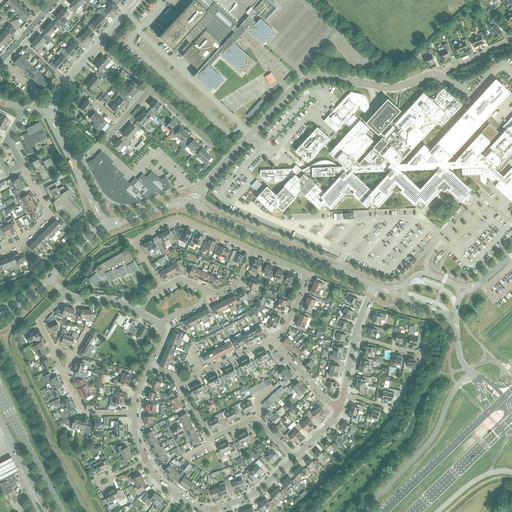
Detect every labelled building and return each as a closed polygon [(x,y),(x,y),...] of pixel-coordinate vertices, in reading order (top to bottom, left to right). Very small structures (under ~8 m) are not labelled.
[(80,5),(74,0),(72,0),(73,1),(70,4),(73,7),(71,9),(76,14),(78,12),(76,10),(80,5)] [(108,7),(115,13),(116,12),(115,11),(118,8),(116,6),(118,4),(114,0),(109,0),(110,0),(106,5),(108,7)] [(164,43),(167,45),(172,50),(183,37),(189,42),(182,50),(185,53),(182,56),(198,71),(193,76),(209,92),(213,87),(215,89),(224,80),(209,66),(219,55),(239,73),(243,69),(245,71),(254,61),(234,43),(235,41),(238,43),(242,39),(238,38),(245,30),(261,45),(265,41),(267,42),(267,43),(276,33),(259,18),(255,23),(254,22),(269,6),(262,0),(167,0),(179,10),(170,19),(173,22),(159,38),(164,43)] [(18,4),(16,2),(11,7),(9,9),(10,11),(13,9),(15,11),(20,6),(22,4),(20,3),(18,4)] [(17,13),(20,15),(25,10),(26,9),(25,7),(23,9),(20,6),(15,11),(13,14),(15,15),(17,13)] [(98,10),(101,12),(106,17),(108,15),(110,17),(113,13),(114,14),(115,13),(108,7),(104,11),(102,9),(99,9),(98,10)] [(58,12),(66,19),(67,20),(71,16),(73,13),(68,9),(66,11),(64,9),(60,12),(59,11),(58,12)] [(29,11),(28,13),(25,10),(20,15),(18,17),(23,22),(25,20),(30,15),(31,13),(29,11)] [(65,23),(64,21),(66,19),(58,12),(58,13),(59,14),(55,18),(58,20),(56,22),(64,29),(66,27),(63,25),(65,23)] [(100,16),(96,20),(103,26),(104,25),(103,24),(106,21),(104,19),(106,17),(101,12),(99,14),(100,16)] [(492,36),(495,39),(502,32),(497,28),(499,25),(492,19),(488,24),(492,27),(488,31),(493,35),(492,36)] [(10,23),(12,24),(17,29),(19,26),(13,20),(10,23)] [(91,23),(89,25),(94,30),(96,28),(98,30),(101,26),(103,27),(103,26),(96,20),(92,24),(91,23)] [(47,25),(47,26),(54,32),(58,28),(62,32),(64,29),(56,22),(54,24),(52,22),(48,26),(47,25)] [(88,29),(84,33),(91,40),(92,39),(91,38),(94,34),(92,32),(94,30),(89,25),(87,27),(88,29)] [(11,26),(6,31),(12,35),(13,37),(15,35),(13,34),(16,31),(11,26)] [(46,33),(44,35),(49,40),(51,38),(50,36),(54,32),(47,26),(46,27),(47,28),(43,31),(46,33)] [(6,31),(2,35),(7,40),(9,42),(11,40),(9,38),(12,35),(6,31)] [(483,40),(486,39),(483,32),(478,34),(479,36),(471,40),(474,48),(484,43),(483,40)] [(91,40),(84,33),(80,38),(79,36),(77,39),(82,43),(84,41),(86,43),(89,40),(90,41),(91,40)] [(35,38),(34,39),(41,45),(44,43),(47,45),(51,41),(49,40),(44,35),(42,37),(39,35),(36,39),(35,38)] [(467,46),(469,45),(467,38),(462,40),(463,43),(455,46),(458,54),(468,50),(467,46)] [(35,41),(31,44),(33,46),(31,48),(37,53),(39,51),(43,46),(41,45),(34,39),(34,40),(35,41)] [(74,42),(70,47),(76,53),(77,52),(77,51),(80,48),(77,46),(79,43),(74,39),(72,41),(74,42)] [(447,51),(450,50),(448,43),(443,46),(444,49),(439,51),(443,61),(445,61),(444,60),(450,57),(447,51)] [(64,50),(62,52),(68,57),(70,55),(71,56),(74,53),(75,54),(76,53),(70,47),(68,45),(64,50)] [(432,56),(435,55),(432,48),(427,50),(429,55),(424,57),(428,67),(430,66),(429,65),(435,62),(432,56)] [(62,56),(58,60),(65,66),(66,66),(64,65),(68,61),(66,59),(68,57),(62,52),(60,50),(58,52),(62,56)] [(17,67),(18,68),(24,61),(26,59),(22,56),(20,58),(20,57),(17,56),(16,59),(17,60),(14,63),(18,66),(17,67)] [(102,56),(98,61),(105,67),(109,62),(102,56)] [(24,61),(18,68),(19,69),(20,68),(23,71),(29,65),(30,63),(26,59),(24,61)] [(53,60),(49,65),(55,70),(57,68),(59,70),(63,66),(64,67),(65,66),(58,60),(55,62),(53,60)] [(99,71),(97,73),(101,77),(104,75),(100,72),(102,69),(105,72),(108,70),(105,67),(98,61),(94,66),(99,71)] [(26,75),(27,76),(33,69),(29,65),(23,71),(27,74),(26,75)] [(29,76),(32,79),(39,72),(37,70),(35,71),(33,69),(27,76),(28,77),(29,76)] [(35,83),(36,84),(42,77),(39,75),(40,74),(39,72),(32,79),(36,82),(35,83)] [(271,85),(278,80),(272,72),(265,76),(271,85)] [(94,75),(90,80),(96,86),(100,81),(99,80),(101,77),(97,73),(94,76),(94,75)] [(42,77),(36,84),(37,85),(38,84),(41,87),(46,81),(45,80),(47,77),(44,75),(42,77)] [(331,162),(330,161),(329,161),(328,161),(327,161),(326,160),(325,160),(323,161),(321,161),(320,161),(318,162),(302,170),(295,176),(277,195),(267,187),(257,198),(272,212),(276,207),(278,207),(283,211),(297,196),(294,194),(300,188),(307,194),(305,196),(320,210),(324,205),(326,205),(331,209),(344,194),(353,194),(368,207),(372,203),(374,203),(379,207),(392,192),(390,190),(396,184),(402,190),(400,192),(416,205),(420,201),(422,200),(426,205),(440,190),(438,188),(444,182),(450,188),(448,189),(463,203),(468,198),(470,198),(470,199),(472,196),(469,193),(471,190),(448,169),(449,168),(462,168),(462,175),(468,175),(481,187),(483,184),(486,186),(490,181),(495,186),(511,201),(511,168),(503,177),(495,169),(496,168),(497,168),(511,151),(511,116),(511,117),(511,118),(511,122),(508,127),(509,127),(506,130),(499,137),(493,144),(483,155),(480,153),(487,144),(497,134),(498,132),(489,124),(486,128),(471,144),(456,161),(456,162),(448,162),(447,161),(463,144),(489,116),(491,114),(510,92),(502,84),(497,80),(496,79),(496,80),(492,84),(483,94),(479,98),(476,101),(475,102),(436,144),(429,152),(428,151),(429,149),(424,145),(408,163),(408,164),(400,164),(400,163),(417,144),(436,123),(439,120),(444,125),(462,105),(458,102),(457,104),(454,101),(455,99),(452,96),(443,89),(442,90),(436,96),(437,97),(433,101),(424,93),(415,103),(392,128),(387,133),(383,130),(389,124),(401,111),(399,109),(395,106),(392,103),(388,99),(386,101),(383,104),(379,109),(374,114),(369,120),(367,122),(368,124),(369,125),(370,125),(371,126),(372,127),(373,128),(374,129),(375,130),(375,134),(375,138),(375,139),(373,141),(365,133),(369,129),(360,120),(358,123),(352,129),(338,144),(332,151),(330,152),(330,153),(343,166),(342,167),(338,167),(338,166),(336,165),(335,164),(334,163),(333,163),(332,162),(331,162)] [(96,86),(90,80),(85,85),(92,91),(96,86)] [(122,88),(118,92),(125,99),(127,96),(129,95),(132,97),(136,92),(138,90),(131,83),(124,90),(122,88)] [(409,89),(412,94),(417,92),(414,86),(409,89)] [(117,95),(112,101),(114,102),(115,103),(121,109),(122,107),(126,103),(124,101),(123,101),(125,99),(118,92),(116,95),(117,95)] [(365,113),(368,110),(368,109),(369,108),(369,107),(369,106),(369,105),(369,104),(366,98),(366,97),(365,97),(365,96),(364,96),(363,95),(362,95),(361,94),(350,92),(351,92),(348,95),(324,121),(336,132),(344,123),(352,129),(358,123),(357,122),(359,119),(354,115),(352,117),(350,116),(360,106),(361,107),(360,108),(365,113)] [(105,94),(101,99),(103,102),(106,104),(108,102),(110,99),(105,94)] [(251,118),(267,103),(263,99),(247,114),(251,118)] [(80,108),(88,115),(92,110),(89,107),(91,105),(86,100),(80,108)] [(152,108),(149,110),(154,114),(155,115),(157,113),(155,110),(159,106),(153,100),(149,105),(152,108)] [(500,112),(506,104),(503,102),(498,109),(500,112)] [(113,105),(110,108),(112,110),(116,114),(121,109),(115,103),(113,105)] [(87,116),(94,122),(99,116),(92,110),(88,115),(87,116)] [(144,110),(140,115),(146,120),(148,122),(150,120),(148,118),(150,116),(151,117),(154,114),(149,110),(147,113),(144,110)] [(0,117),(0,118),(0,117),(0,121),(6,125),(9,120),(6,118),(7,116),(0,111),(0,117)] [(137,121),(135,123),(141,129),(143,127),(141,125),(146,120),(140,115),(136,119),(137,121)] [(99,116),(94,122),(103,130),(105,128),(103,126),(106,123),(99,116)] [(170,131),(176,124),(171,120),(167,124),(165,122),(160,127),(165,132),(167,129),(170,131)] [(22,141),(24,144),(29,154),(35,151),(33,146),(35,145),(35,144),(47,138),(44,132),(42,129),(39,122),(26,129),(28,132),(23,135),(20,137),(22,141)] [(131,125),(126,130),(135,137),(139,133),(141,134),(143,132),(142,130),(141,129),(135,123),(132,126),(131,125)] [(323,146),(330,152),(332,151),(325,144),(330,139),(318,127),(296,151),(308,163),(323,146)] [(176,137),(178,139),(185,132),(180,128),(177,132),(174,130),(168,137),(171,139),(172,137),(174,138),(176,137)] [(123,136),(121,138),(129,145),(131,143),(128,140),(131,137),(133,139),(135,137),(126,130),(122,134),(123,136)] [(185,132),(178,139),(181,141),(179,143),(181,145),(180,146),(181,146),(178,149),(180,151),(188,142),(185,140),(189,136),(185,132)] [(289,140),(293,143),(299,135),(295,132),(289,140)] [(129,145),(121,138),(119,140),(118,139),(113,144),(119,150),(124,145),(127,147),(129,145)] [(193,140),(189,144),(187,146),(190,149),(189,151),(193,155),(199,148),(197,146),(198,144),(193,140)] [(210,162),(212,159),(211,158),(211,157),(205,152),(206,151),(202,148),(196,155),(199,157),(198,158),(205,164),(208,161),(210,162)] [(90,163),(96,169),(107,157),(101,151),(92,161),(90,163)] [(35,170),(36,173),(38,172),(39,173),(37,174),(41,180),(50,175),(48,171),(56,168),(50,158),(42,162),(40,158),(37,154),(29,159),(31,163),(30,163),(33,170),(36,168),(37,169),(35,170)] [(113,199),(114,198),(122,189),(128,182),(122,177),(124,175),(112,164),(113,162),(107,157),(96,169),(94,171),(100,176),(98,178),(104,184),(103,186),(109,191),(107,193),(113,199)] [(261,170),(261,171),(260,171),(260,172),(260,173),(260,174),(260,175),(261,176),(262,178),(264,179),(265,180),(266,181),(268,181),(269,182),(270,182),(272,183),(274,183),(275,183),(277,182),(279,182),(281,181),(294,175),(295,176),(302,170),(296,165),(295,165),(296,165),(293,169),(261,170)] [(152,172),(146,177),(146,178),(158,188),(160,191),(168,187),(165,179),(162,181),(152,172)] [(146,178),(142,174),(137,180),(150,192),(152,194),(158,188),(146,178)] [(10,189),(14,187),(22,183),(19,178),(15,180),(14,177),(7,181),(10,189)] [(145,198),(150,192),(137,180),(135,178),(129,184),(142,196),(145,198)] [(258,190),(263,184),(258,179),(252,185),(258,190)] [(54,183),(45,188),(49,195),(53,203),(55,208),(61,205),(73,217),(80,210),(68,198),(70,196),(67,190),(66,191),(63,186),(58,189),(56,185),(59,184),(57,181),(55,183),(54,183)] [(67,183),(69,190),(71,189),(72,193),(75,192),(73,182),(67,183)] [(137,202),(142,196),(129,184),(128,182),(122,189),(135,201),(137,202)] [(22,183),(14,187),(15,189),(12,191),(15,196),(22,193),(20,190),(24,188),(22,183)] [(129,202),(135,201),(122,189),(114,198),(121,201),(129,202)] [(17,200),(20,205),(31,200),(28,194),(24,197),(22,194),(16,197),(17,200)] [(23,210),(25,209),(33,205),(31,200),(20,205),(23,210)] [(25,209),(28,214),(36,210),(33,205),(25,209)] [(36,210),(28,214),(25,216),(29,224),(33,222),(31,219),(39,215),(36,210)] [(9,225),(6,226),(10,233),(15,231),(15,229),(17,228),(12,218),(7,221),(9,225)] [(66,225),(61,220),(58,222),(56,220),(52,224),(58,230),(61,233),(63,231),(62,229),(66,225)] [(10,233),(6,226),(4,227),(2,225),(1,224),(0,224),(0,231),(2,236),(5,235),(5,236),(10,233)] [(52,224),(48,228),(54,234),(58,230),(52,224)] [(48,228),(44,232),(50,238),(54,234),(48,228)] [(183,231),(176,228),(177,236),(184,239),(182,242),(186,244),(187,241),(191,232),(184,229),(183,231)] [(169,229),(164,232),(168,240),(171,238),(173,241),(177,239),(176,231),(171,234),(169,229)] [(44,232),(40,235),(47,241),(50,238),(44,232)] [(164,232),(159,235),(161,240),(159,241),(162,248),(164,251),(166,250),(164,247),(167,245),(170,243),(168,240),(164,232)] [(40,235),(37,239),(46,248),(48,246),(45,243),(47,241),(40,235)] [(200,246),(204,237),(197,235),(196,237),(194,236),(189,246),(193,248),(195,243),(200,246)] [(153,238),(148,241),(153,249),(155,252),(158,250),(162,248),(159,241),(156,243),(153,238)] [(37,239),(33,243),(39,249),(41,251),(43,249),(44,250),(46,248),(37,239)] [(212,251),(216,243),(209,240),(208,243),(206,241),(202,250),(208,253),(209,250),(212,251)] [(153,249),(148,241),(143,244),(146,249),(143,250),(147,257),(151,254),(150,251),(153,249)] [(39,249),(33,243),(29,247),(37,255),(39,253),(37,251),(39,249)] [(219,255),(225,258),(229,250),(223,247),(224,246),(223,245),(222,248),(219,246),(215,254),(218,256),(219,255)] [(127,249),(95,267),(96,269),(89,274),(87,276),(89,278),(88,279),(86,277),(81,282),(81,284),(85,287),(90,283),(93,286),(101,279),(99,277),(102,276),(101,274),(103,273),(104,274),(105,274),(110,282),(117,278),(116,277),(119,275),(121,278),(127,274),(127,273),(130,271),(132,274),(138,270),(129,254),(130,253),(127,249)] [(234,260),(241,264),(245,256),(238,254),(239,253),(233,250),(229,261),(233,263),(234,260)] [(19,254),(14,256),(18,266),(20,265),(19,264),(26,262),(23,254),(20,256),(19,254)] [(14,256),(9,258),(13,267),(16,266),(16,267),(18,266),(14,256)] [(9,258),(5,260),(9,270),(10,269),(10,270),(14,269),(13,267),(9,258)] [(5,260),(0,261),(0,262),(3,271),(6,269),(7,271),(9,270),(5,260)] [(177,262),(173,265),(177,272),(181,270),(180,267),(182,265),(179,260),(177,262)] [(254,264),(251,271),(254,272),(260,274),(263,266),(260,265),(261,262),(255,260),(254,264)] [(190,263),(188,268),(188,270),(191,272),(189,275),(194,277),(197,269),(199,265),(195,263),(194,264),(190,263)] [(173,265),(168,268),(172,275),(177,272),(173,265)] [(265,277),(271,279),(274,271),(271,270),(273,267),(267,265),(263,272),(267,274),(265,277)] [(162,267),(155,272),(159,278),(162,277),(164,280),(168,277),(164,270),(162,267)] [(168,268),(164,270),(168,277),(172,275),(168,268)] [(202,271),(199,279),(203,281),(206,273),(207,271),(203,269),(202,271)] [(276,282),(282,284),(285,276),(282,275),(284,272),(278,269),(274,277),(278,278),(276,282)] [(216,277),(212,285),(217,287),(218,284),(221,285),(222,284),(223,284),(227,282),(228,280),(224,278),(224,279),(221,278),(222,277),(221,275),(217,273),(216,277)] [(287,287),(293,289),(296,281),(294,279),(295,277),(289,274),(285,282),(289,283),(287,287)] [(316,280),(313,286),(321,289),(322,286),(326,288),(328,283),(320,279),(319,282),(316,280)] [(252,290),(250,292),(255,296),(257,294),(257,293),(255,292),(258,285),(250,281),(248,286),(252,288),(252,290)] [(321,289),(313,286),(311,291),(314,292),(313,295),(319,298),(320,295),(319,294),(321,289)] [(255,296),(250,292),(248,294),(246,295),(244,291),(239,293),(243,301),(247,299),(247,301),(251,299),(254,301),(256,297),(255,296)] [(347,302),(356,305),(358,299),(353,297),(354,294),(348,291),(346,297),(349,298),(347,302)] [(276,302),(278,303),(286,306),(288,302),(285,300),(286,297),(279,295),(276,302)] [(235,296),(230,298),(234,305),(239,303),(240,305),(243,304),(239,297),(236,299),(235,296)] [(308,297),(306,302),(314,306),(316,301),(318,301),(319,299),(312,296),(311,299),(308,297)] [(230,298),(226,300),(230,308),(231,311),(236,309),(234,305),(230,298)] [(226,300),(221,303),(225,310),(230,308),(226,300)] [(314,306),(306,302),(304,308),(307,309),(306,312),(312,315),(314,310),(312,309),(314,306)] [(221,303),(217,305),(222,315),(224,314),(223,311),(225,310),(221,303)] [(286,306),(278,303),(276,308),(275,307),(274,310),(279,312),(280,310),(284,311),(286,306)] [(342,314),(351,317),(353,311),(348,309),(349,306),(343,303),(340,309),(344,311),(342,314)] [(222,315),(217,305),(212,307),(216,315),(218,314),(220,317),(222,315)] [(64,315),(67,316),(70,308),(64,306),(63,311),(60,310),(55,316),(63,318),(64,315)] [(70,308),(67,316),(72,318),(71,320),(75,321),(76,315),(73,314),(75,310),(70,308)] [(82,318),(85,318),(86,310),(81,309),(80,314),(77,314),(77,321),(82,321),(82,318)] [(208,309),(203,311),(209,322),(211,321),(209,318),(212,316),(208,309)] [(86,310),(85,318),(85,322),(85,321),(88,321),(94,321),(94,320),(95,314),(91,314),(91,310),(86,310)] [(203,311),(199,314),(202,321),(205,320),(207,323),(209,322),(203,311)] [(267,318),(268,319),(278,323),(281,318),(276,316),(277,313),(271,311),(269,316),(268,316),(267,318)] [(301,314),(299,319),(306,323),(309,317),(310,318),(312,315),(305,313),(304,315),(301,314)] [(373,315),(372,321),(381,323),(382,320),(385,321),(386,315),(380,313),(379,316),(373,315)] [(199,314),(194,316),(201,329),(203,328),(200,323),(202,321),(199,314)] [(115,324),(120,316),(118,315),(108,330),(107,330),(105,332),(107,333),(105,336),(108,337),(115,324)] [(51,331),(52,330),(53,332),(57,330),(56,328),(59,327),(56,321),(57,320),(54,316),(49,321),(51,323),(48,325),(51,331)] [(194,316),(189,319),(193,326),(196,325),(199,330),(201,329),(194,316)] [(334,320),(332,326),(339,328),(339,326),(347,329),(349,323),(344,321),(345,318),(338,316),(336,321),(334,320)] [(265,317),(263,322),(266,323),(265,326),(265,327),(270,329),(272,326),(276,328),(278,323),(268,319),(265,317)] [(193,326),(189,319),(184,321),(186,326),(183,327),(187,333),(192,331),(190,328),(193,326)] [(306,323),(299,319),(296,325),(299,326),(298,329),(305,331),(306,329),(304,328),(306,323)] [(124,328),(123,330),(124,331),(126,332),(128,330),(138,336),(137,338),(138,339),(140,340),(141,340),(142,338),(147,330),(142,327),(140,330),(134,326),(136,323),(132,321),(131,324),(127,322),(126,325),(124,328),(126,329),(125,329),(124,328)] [(262,323),(255,327),(260,336),(264,334),(263,331),(265,329),(263,325),(262,323)] [(367,334),(376,336),(377,333),(380,334),(382,328),(375,326),(374,329),(368,328),(367,334)] [(415,347),(416,347),(418,336),(413,335),(415,327),(409,326),(407,337),(410,337),(409,344),(415,345),(415,347)] [(255,327),(250,329),(255,339),(260,336),(255,327)] [(401,344),(403,344),(405,334),(399,333),(400,329),(395,328),(394,334),(396,335),(395,342),(401,343),(401,344)] [(25,335),(29,343),(40,337),(36,329),(25,335)] [(61,343),(66,344),(69,335),(66,334),(67,330),(62,329),(59,339),(62,339),(61,343)] [(250,329),(245,332),(250,341),(255,339),(250,329)] [(335,339),(345,341),(346,335),(341,334),(341,330),(335,329),(333,335),(336,336),(335,339)] [(90,336),(86,342),(90,344),(95,337),(96,337),(98,334),(92,330),(89,336),(90,336)] [(174,332),(172,337),(182,341),(183,338),(185,333),(179,331),(178,333),(174,332)] [(69,335),(66,344),(71,346),(73,340),(76,340),(78,334),(73,332),(72,336),(69,335)] [(244,335),(242,336),(245,344),(250,341),(245,332),(243,333),(244,335)] [(282,343),(285,347),(292,341),(291,341),(293,339),(294,339),(293,339),(290,335),(289,336),(287,334),(282,338),(284,341),(282,343)] [(236,336),(231,339),(232,341),(236,349),(241,346),(237,339),(236,336)] [(242,336),(237,339),(241,346),(245,344),(242,336)] [(172,337),(170,342),(177,345),(180,346),(182,341),(172,337)] [(285,347),(289,350),(295,345),(292,341),(285,347)] [(35,351),(38,356),(45,352),(42,346),(44,345),(42,342),(32,347),(34,352),(35,351)] [(82,348),(80,351),(78,355),(83,357),(85,354),(90,357),(92,354),(87,351),(90,344),(86,342),(83,348),(82,348)] [(230,342),(226,344),(230,352),(234,349),(230,342)] [(334,349),(334,351),(342,353),(343,348),(339,347),(339,344),(332,343),(331,348),(334,349)] [(226,344),(221,347),(225,354),(230,352),(226,344)] [(215,346),(217,349),(220,357),(225,354),(221,347),(219,348),(217,345),(215,346)] [(289,350),(292,354),(298,348),(295,345),(289,350)] [(376,349),(375,348),(373,348),(364,346),(363,352),(368,354),(368,356),(375,358),(376,352),(376,349)] [(168,347),(166,351),(173,355),(174,352),(177,353),(178,351),(175,350),(168,347)] [(292,354),(296,358),(302,352),(298,348),(292,354)] [(217,349),(212,351),(216,359),(220,357),(217,349)] [(265,349),(260,352),(264,360),(267,359),(268,362),(273,359),(270,353),(267,353),(265,349)] [(211,361),(208,354),(206,350),(203,351),(205,355),(203,356),(207,364),(211,361)] [(302,352),(296,358),(299,361),(302,359),(304,361),(308,357),(306,355),(308,353),(305,350),(302,353),(302,352)] [(166,351),(164,356),(171,359),(173,355),(166,351)] [(212,351),(208,354),(211,361),(216,359),(212,351)] [(342,353),(334,351),(333,354),(330,353),(329,359),(336,360),(337,357),(341,358),(342,353)] [(264,360),(260,352),(255,354),(258,359),(255,360),(258,367),(263,364),(262,361),(264,360)] [(304,367),(308,371),(316,364),(313,362),(316,360),(314,357),(315,356),(313,354),(307,360),(309,362),(304,367)] [(392,360),(390,367),(396,368),(397,365),(400,365),(402,366),(404,358),(402,358),(402,356),(396,355),(395,361),(392,360)] [(164,356),(162,361),(169,364),(171,359),(164,356)] [(417,363),(414,362),(414,359),(408,357),(408,361),(405,360),(403,369),(409,370),(409,367),(412,368),(412,369),(415,370),(417,363)] [(249,358),(244,360),(248,368),(251,367),(252,370),(257,367),(254,361),(251,362),(249,358)] [(361,360),(360,366),(369,367),(373,368),(374,360),(366,358),(366,361),(361,360)] [(40,365),(42,369),(51,365),(48,359),(42,362),(41,359),(34,362),(35,365),(37,364),(38,366),(40,365)] [(76,360),(74,366),(83,369),(84,366),(87,366),(89,361),(82,359),(81,362),(76,360)] [(248,368),(244,360),(239,363),(242,367),(239,369),(243,376),(248,374),(246,370),(248,368)] [(169,364),(162,361),(160,366),(167,369),(169,364)] [(331,367),(330,370),(339,372),(340,366),(335,365),(336,362),(329,361),(328,367),(331,367)] [(83,369),(74,366),(73,372),(78,373),(77,376),(84,379),(85,376),(87,376),(89,371),(83,369)] [(233,366),(228,368),(232,377),(234,379),(241,375),(238,369),(235,371),(233,366)] [(369,367),(360,366),(359,371),(364,372),(363,375),(370,376),(371,371),(368,370),(369,367)] [(122,375),(121,377),(129,381),(131,376),(129,375),(131,371),(128,370),(122,368),(119,374),(122,375)] [(232,377),(228,368),(223,371),(226,376),(223,377),(226,383),(231,381),(230,378),(232,377)] [(280,376),(282,378),(289,372),(285,368),(281,371),(279,369),(274,374),(278,378),(280,376)] [(327,372),(326,377),(332,379),(333,376),(338,377),(339,372),(330,370),(330,372),(327,372)] [(289,372),(282,378),(284,380),(282,382),(286,386),(291,382),(289,379),(293,376),(289,372)] [(50,383),(51,386),(59,381),(57,376),(52,378),(49,373),(43,376),(47,384),(50,383)] [(217,374),(212,377),(216,385),(219,384),(221,388),(226,385),(222,377),(219,379),(217,374)] [(129,381),(121,377),(118,376),(117,380),(114,379),(113,383),(121,387),(122,384),(127,386),(129,381)] [(358,378),(356,384),(365,385),(366,382),(369,383),(370,378),(363,376),(362,379),(358,378)] [(216,385),(212,377),(207,379),(210,384),(207,385),(211,393),(216,390),(214,386),(216,385)] [(332,379),(326,377),(323,377),(322,380),(324,380),(324,383),(327,384),(326,387),(329,388),(332,391),(334,389),(335,389),(337,383),(332,382),(332,379)] [(81,395),(83,399),(91,395),(86,385),(85,386),(83,382),(83,381),(77,379),(76,382),(79,389),(82,395),(81,395)] [(151,385),(155,387),(154,390),(160,392),(162,387),(160,386),(161,383),(159,381),(153,379),(151,385)] [(59,381),(51,386),(52,388),(49,390),(53,398),(60,394),(58,389),(62,387),(59,381)] [(294,394),(296,392),(302,386),(299,382),(295,385),(293,383),(288,388),(294,394)] [(201,383),(196,385),(199,393),(202,391),(203,393),(208,391),(205,385),(203,387),(201,383)] [(365,385),(356,384),(355,389),(360,390),(360,393),(366,394),(367,389),(364,388),(365,385)] [(199,393),(196,385),(191,388),(193,392),(190,393),(193,400),(194,402),(199,400),(197,394),(199,393)] [(302,386),(296,392),(298,395),(296,396),(299,400),(304,396),(302,393),(306,390),(302,386)] [(382,400),(387,401),(389,391),(386,391),(387,388),(381,387),(380,394),(383,394),(382,400)] [(115,394),(114,397),(123,399),(124,393),(119,392),(120,389),(113,388),(111,393),(115,394)] [(389,391),(387,401),(392,402),(393,396),(396,397),(398,390),(392,389),(391,392),(389,391)] [(147,391),(145,396),(147,396),(147,397),(151,399),(150,401),(157,403),(159,404),(160,401),(158,400),(158,398),(156,397),(157,394),(148,391),(147,391)] [(173,392),(168,398),(172,406),(173,405),(180,401),(178,396),(176,397),(174,395),(173,392)] [(110,400),(109,405),(116,407),(117,404),(122,405),(123,399),(114,397),(111,396),(110,400)] [(248,402),(246,403),(250,411),(255,409),(253,404),(255,403),(252,397),(247,399),(248,402)] [(61,405),(62,408),(71,404),(68,398),(61,402),(59,398),(53,401),(56,408),(61,405)] [(180,401),(173,405),(175,410),(174,410),(176,413),(182,410),(181,407),(183,406),(180,401)] [(317,403),(315,405),(317,408),(315,409),(321,416),(325,412),(321,408),(324,406),(319,401),(317,403)] [(250,411),(246,403),(243,404),(242,402),(237,404),(240,411),(243,409),(245,414),(250,411)] [(71,404),(62,408),(59,409),(61,412),(59,413),(62,419),(69,416),(67,412),(74,409),(71,404)] [(148,413),(155,414),(157,405),(145,404),(144,410),(149,410),(148,413)] [(352,405),(350,411),(358,414),(359,411),(362,412),(364,407),(357,404),(356,407),(352,405)] [(232,410),(230,411),(234,419),(239,417),(237,412),(239,411),(236,405),(231,407),(232,410)] [(283,406),(277,412),(282,417),(288,411),(283,406)] [(263,417),(267,421),(274,414),(270,411),(272,409),(269,407),(264,412),(266,414),(263,417)] [(311,409),(307,412),(312,417),(314,416),(317,419),(321,416),(315,409),(313,411),(311,409)] [(380,412),(373,409),(372,413),(369,412),(366,419),(371,421),(372,419),(377,420),(380,412)] [(234,419),(230,411),(227,412),(226,410),(221,413),(224,419),(227,417),(229,422),(234,419)] [(358,414),(350,411),(348,416),(352,418),(351,420),(358,423),(361,415),(358,414)] [(179,417),(182,422),(189,418),(186,413),(183,415),(182,412),(175,415),(177,418),(179,417)] [(274,414),(267,421),(270,425),(274,422),(276,424),(282,419),(276,412),(274,414)] [(306,420),(304,421),(310,428),(314,424),(311,420),(313,418),(312,417),(307,412),(303,416),(306,420)] [(215,418),(213,420),(217,428),(222,426),(220,421),(222,420),(219,413),(214,416),(215,418)] [(144,423),(148,423),(148,424),(145,425),(147,428),(153,425),(153,416),(144,416),(144,423)] [(77,431),(78,428),(80,420),(74,418),(73,421),(70,420),(68,421),(67,418),(60,422),(62,425),(66,423),(67,426),(71,427),(70,429),(77,431)] [(182,422),(184,426),(191,423),(189,418),(182,422)] [(217,428),(213,420),(210,421),(209,419),(204,421),(207,427),(210,426),(212,431),(217,428)] [(80,420),(78,428),(81,429),(80,432),(84,433),(91,435),(91,426),(87,426),(86,426),(87,422),(80,420)] [(98,429),(98,431),(103,431),(103,424),(100,424),(100,420),(94,420),(94,429),(98,429)] [(114,427),(114,430),(123,430),(123,424),(118,424),(118,421),(111,421),(111,427),(114,427)] [(300,421),(296,424),(301,430),(303,428),(306,431),(310,428),(304,421),(302,423),(300,421)] [(353,432),(356,428),(351,423),(349,426),(345,422),(341,427),(348,433),(350,430),(353,432)] [(182,428),(184,432),(194,427),(191,423),(184,426),(182,428)] [(296,424),(290,430),(298,439),(302,435),(299,431),(301,430),(296,424)] [(145,435),(147,439),(155,436),(158,434),(154,427),(147,430),(148,433),(145,435)] [(185,438),(186,437),(196,432),(194,427),(184,432),(183,433),(185,438)] [(123,430),(114,430),(114,434),(111,434),(111,439),(118,439),(118,436),(123,436),(123,430)] [(298,439),(290,430),(284,435),(289,441),(291,439),(295,442),(298,439)] [(247,431),(242,433),(246,442),(249,440),(250,443),(255,440),(252,434),(250,435),(247,431)] [(189,442),(191,440),(198,437),(196,432),(186,437),(189,442)] [(344,443),(348,439),(343,434),(341,436),(336,432),(332,437),(339,443),(341,441),(344,443)] [(246,442),(242,433),(237,436),(239,441),(236,442),(239,448),(245,446),(243,443),(246,442)] [(147,439),(150,444),(157,440),(155,436),(147,439)] [(198,437),(191,440),(194,445),(191,446),(193,449),(199,446),(198,443),(201,442),(198,437)] [(150,444),(152,449),(159,445),(158,443),(161,441),(160,439),(157,440),(150,444)] [(228,441),(222,443),(227,452),(230,450),(231,452),(236,450),(233,444),(230,445),(228,441)] [(332,450),(334,452),(338,448),(334,443),(332,445),(328,441),(323,445),(329,452),(332,450)] [(227,452),(222,443),(217,446),(220,451),(217,452),(220,458),(225,456),(224,453),(227,452)] [(117,444),(113,446),(114,449),(115,450),(117,454),(120,453),(122,456),(130,452),(127,447),(122,449),(121,446),(121,445),(118,446),(117,444)] [(152,449),(155,453),(162,450),(164,448),(163,446),(161,447),(159,445),(152,449)] [(271,452),(269,454),(275,460),(279,457),(276,453),(278,451),(273,445),(268,449),(271,452)] [(155,453),(157,458),(164,454),(166,453),(167,453),(165,448),(164,448),(162,450),(155,453)] [(323,458),(325,461),(329,457),(325,451),(322,454),(319,449),(314,454),(320,461),(323,458)] [(130,452),(122,456),(124,459),(120,461),(123,466),(129,462),(128,460),(132,457),(130,452)] [(164,454),(157,458),(159,463),(163,461),(164,464),(170,461),(166,453),(164,454)] [(275,460),(269,454),(267,455),(265,453),(261,458),(265,463),(268,460),(271,464),(275,460)] [(11,456),(0,461),(0,479),(18,470),(11,456)] [(96,460),(97,462),(101,471),(106,468),(104,464),(108,462),(104,456),(96,460)] [(314,467),(316,469),(320,465),(316,460),(313,462),(310,458),(305,462),(311,469),(314,467)] [(95,460),(88,463),(91,471),(94,469),(95,471),(96,473),(101,471),(97,462),(96,460),(95,460)] [(260,468),(263,465),(258,460),(253,464),(255,466),(253,468),(260,475),(264,471),(260,468)] [(170,465),(164,471),(168,474),(176,466),(179,463),(177,461),(174,464),(171,462),(169,464),(170,465)] [(186,468),(183,471),(186,473),(188,470),(191,466),(189,464),(186,468)] [(168,474),(172,478),(178,472),(176,470),(178,467),(176,466),(168,474)] [(301,466),(297,470),(303,476),(305,474),(307,476),(311,473),(306,468),(304,470),(301,466)] [(260,475),(253,468),(251,470),(249,468),(245,472),(250,477),(252,475),(256,479),(260,475)] [(296,477),(294,479),(299,484),(303,480),(301,478),(303,476),(297,470),(293,473),(296,477)] [(178,472),(172,478),(177,482),(184,473),(182,471),(180,474),(178,472)] [(134,481),(135,484),(144,479),(141,475),(137,477),(135,474),(128,478),(131,483),(134,481)] [(179,484),(184,487),(189,480),(186,478),(188,476),(186,474),(179,484)] [(238,476),(236,477),(240,488),(245,486),(243,482),(246,480),(244,475),(243,474),(238,476)] [(4,479),(5,480),(8,485),(7,485),(9,488),(11,487),(17,484),(15,481),(16,481),(13,475),(4,479)] [(227,478),(225,480),(226,482),(228,489),(234,486),(236,490),(240,488),(236,477),(233,478),(228,481),(227,478)] [(289,477),(285,480),(291,487),(293,485),(295,487),(299,484),(294,479),(292,480),(289,477)] [(144,479),(135,484),(137,487),(134,488),(137,494),(144,490),(142,487),(146,484),(144,479)] [(184,487),(188,490),(195,481),(193,479),(191,482),(189,480),(184,487)] [(315,487),(321,482),(318,479),(312,483),(315,487)] [(8,485),(5,480),(1,483),(0,483),(0,485),(5,495),(7,494),(13,491),(11,487),(9,488),(7,485),(8,485)] [(285,488),(283,489),(287,495),(291,491),(289,489),(291,487),(285,480),(281,484),(285,488)] [(188,490),(193,493),(197,487),(195,485),(197,482),(195,481),(188,490)] [(219,484),(220,487),(221,487),(223,495),(228,493),(225,482),(219,484)] [(197,487),(193,493),(197,496),(199,494),(202,496),(205,491),(203,489),(204,487),(202,486),(200,488),(197,487)] [(218,496),(216,489),(210,490),(209,486),(207,486),(208,489),(207,489),(209,496),(212,495),(213,498),(218,496)] [(303,486),(298,490),(303,497),(308,493),(303,486)] [(116,488),(111,490),(115,499),(118,498),(120,501),(126,498),(122,491),(118,492),(116,488)] [(277,488),(274,491),(279,498),(282,500),(287,495),(283,489),(281,491),(277,488)] [(115,499),(111,490),(106,493),(109,498),(106,499),(109,506),(114,503),(113,500),(115,499)] [(273,499),(271,501),(276,506),(280,502),(277,500),(279,498),(274,491),(270,495),(273,499)] [(152,501),(154,503),(159,496),(155,493),(152,497),(150,495),(144,502),(149,506),(152,501)] [(299,495),(293,501),(296,503),(296,504),(302,498),(301,498),(299,495)] [(159,496),(154,503),(157,505),(154,508),(159,511),(163,505),(161,503),(164,499),(159,496)] [(266,498),(262,501),(267,508),(269,507),(271,509),(276,506),(271,501),(269,502),(266,498)] [(267,508),(262,501),(258,504),(260,508),(258,510),(259,511),(265,511),(265,510),(267,508)]
